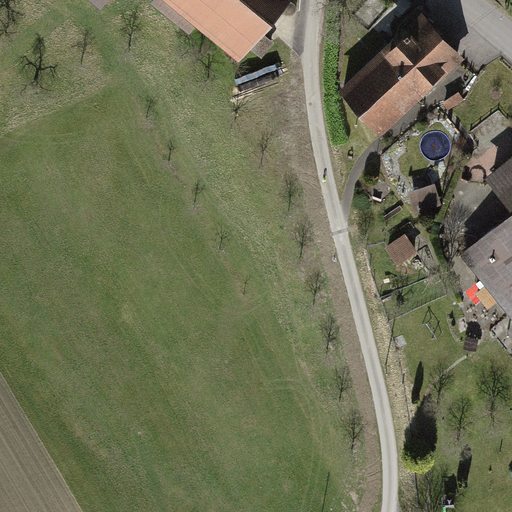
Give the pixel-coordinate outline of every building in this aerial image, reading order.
[(88,0),(98,8),(105,0),(88,0)] [(152,0),(150,3),(187,35),(197,23),(240,59),(250,48),(260,56),(275,39),(265,30),(290,0),(152,0)] [(459,57),(420,16),(392,42),(431,84),(459,57)] [(366,67),(337,94),(376,136),(405,109),(366,67)] [(510,211),(457,255),(511,322),(511,160),(486,182),(510,211)] [(433,185),(407,193),(414,213),(439,205),(433,185)] [(404,236),(384,249),(395,267),(416,253),(404,236)]
